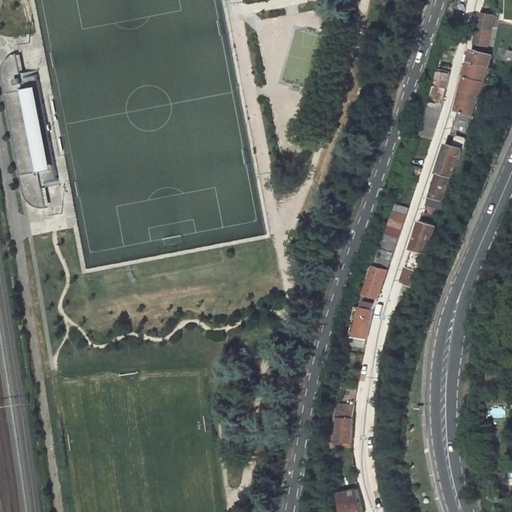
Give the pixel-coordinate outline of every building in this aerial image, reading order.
[(454,2),(451,15),(451,16),(458,17),(461,3),(454,2)] [(481,8),(474,42),(493,47),(500,13),(481,8)] [(500,57),(508,60),(511,52),(504,48),(500,57)] [(488,68),(492,56),(472,49),(469,61),(488,68)] [(26,74),(22,54),(11,57),(4,67),(3,80),(27,197),(33,205),(42,206),(51,205),(47,186),(64,184),(38,70),(26,74)] [(473,117),(488,68),(469,61),(469,62),(457,113),(473,117)] [(438,69),(430,102),(442,105),(450,72),(438,69)] [(431,139),(441,110),(429,107),(419,135),(431,139)] [(446,144),(436,173),(439,174),(451,178),(461,150),(463,150),(466,139),(466,138),(459,137),(456,148),(446,144)] [(440,210),(451,178),(439,174),(431,195),(429,194),(425,205),(433,208),(439,209),(440,210)] [(388,269),(408,208),(397,204),(377,265),(377,266),(388,269)] [(436,218),(439,209),(433,208),(431,216),(436,218)] [(436,218),(431,216),(423,213),(420,220),(434,225),(436,218)] [(420,220),(411,248),(410,249),(400,282),(411,286),(422,253),(424,254),(434,225),(420,220)] [(378,298),(388,270),(376,267),(367,294),(374,297),(378,298)] [(368,338),(374,312),(366,310),(362,309),(355,336),(368,338)] [(367,342),(354,339),(352,345),(365,348),(367,342)] [(352,442),(356,405),(354,405),(342,405),(340,417),(342,417),(340,441),(352,442)] [(363,511),(357,489),(340,494),(345,509),(346,508),(346,511),(363,511)]
